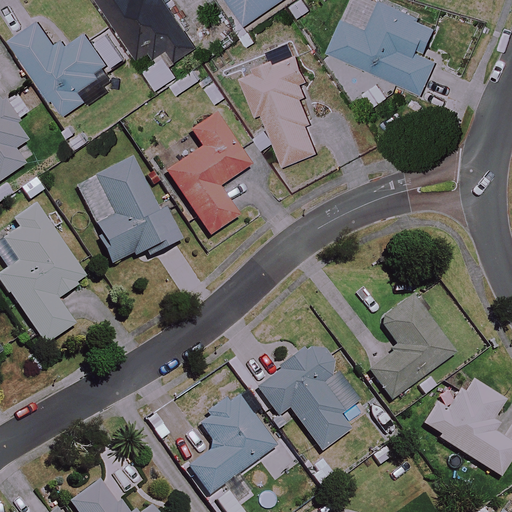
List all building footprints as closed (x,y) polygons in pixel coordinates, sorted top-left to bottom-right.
[(99,0),(138,59),(150,51),(155,58),(169,49),(176,60),(197,47),(166,0),(99,0)] [(292,0),(214,0),(241,38),(294,2),(292,0)] [(437,28),(374,0),(353,0),(344,20),(330,52),(424,95),(438,63),(425,57),(437,28)] [(64,49),(44,20),(12,42),(64,118),(86,103),(77,89),(126,55),(111,33),(95,44),(87,33),(64,49)] [(310,80),(300,54),(275,64),(274,60),(254,68),(255,72),(242,77),(258,117),(264,114),(285,166),(320,152),(308,121),(314,119),(301,84),(310,80)] [(0,182),(34,159),(22,141),(27,138),(16,123),(32,111),(18,92),(2,103),(0,99),(0,182)] [(252,167),(217,114),(191,131),(202,148),(167,171),(210,236),(240,217),(221,187),(252,167)] [(160,213),(131,159),(76,188),(101,235),(97,238),(112,266),(144,249),(149,258),(182,241),(165,210),(160,213)] [(85,278),(34,206),(14,220),(19,228),(0,242),(0,254),(9,268),(0,274),(0,281),(45,346),(74,325),(56,299),(85,278)] [(379,322),(396,345),(388,350),(391,354),(368,370),(390,400),(453,354),(413,298),(379,322)] [(337,370),(317,343),(254,388),(276,418),(289,408),(320,453),(352,430),(341,414),(349,408),(326,377),(337,370)] [(416,387),(424,398),(439,387),(430,376),(416,387)] [(504,402),(472,381),(464,393),(460,391),(447,412),(436,404),(422,426),(438,436),(436,440),(498,480),(511,458),(511,445),(486,429),(504,402)] [(276,445),(238,396),(229,403),(225,398),(206,413),(209,417),(199,425),(217,447),(189,469),(209,496),(276,445)] [(155,511),(150,504),(138,511),(128,511),(120,501),(117,503),(101,480),(70,503),(76,511),(155,511)]
